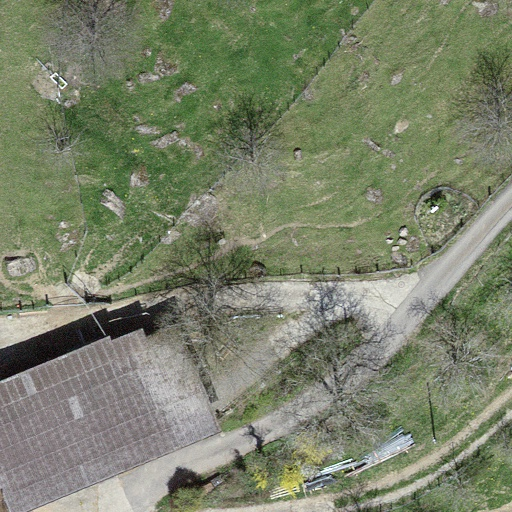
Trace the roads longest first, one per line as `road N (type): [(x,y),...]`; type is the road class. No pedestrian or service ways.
road 1 (track): [(162,511),(511,197)]
road 2 (track): [(339,511),(399,497),(511,410)]
